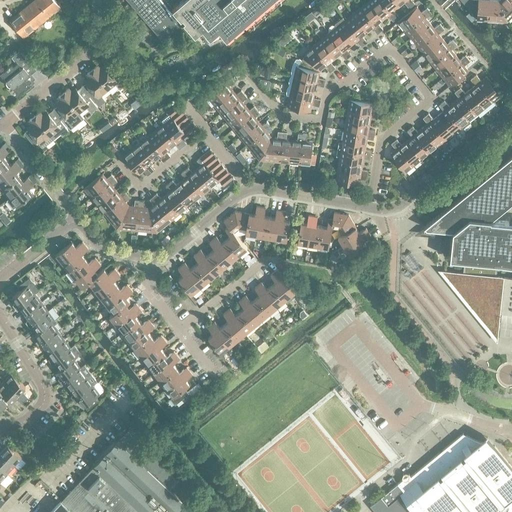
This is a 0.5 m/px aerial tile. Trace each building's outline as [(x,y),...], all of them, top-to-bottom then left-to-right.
[(34,0),(10,20),(24,37),(60,7),(54,0),(34,0)] [(128,0),(163,40),(184,22),(195,35),(202,28),(211,38),(219,30),(227,39),(271,0),(128,0)] [(381,0),(371,0),(369,2),(383,19),(388,15),(393,20),(396,18),(381,0)] [(394,0),(381,0),(396,18),(399,16),(394,10),(399,6),(394,0)] [(461,0),(471,10),(471,0),(461,0)] [(476,20),(487,20),(488,0),(471,0),(471,10),(477,17),(476,20)] [(488,0),(487,20),(498,21),(498,19),(507,19),(499,0),(488,0)] [(511,0),(499,0),(507,19),(511,14),(511,0)] [(369,2),(362,8),(380,31),(383,29),(378,23),(383,19),(369,2)] [(399,20),(406,28),(429,10),(427,7),(421,12),(417,6),(399,20)] [(362,8),(354,15),(367,32),(373,28),(377,33),(380,31),(362,8)] [(406,28),(413,36),(430,23),(426,18),(431,13),(429,10),(406,28)] [(354,15),(346,21),(364,44),(367,42),(362,36),(367,32),(354,15)] [(343,17),(335,24),(352,44),(357,40),(361,46),(364,44),(346,21),(343,17)] [(413,36),(419,44),(442,26),(440,23),(434,28),(430,23),(413,36)] [(328,31),(330,34),(348,57),(351,54),(346,49),(352,44),(335,24),(334,25),(332,24),(328,27),(328,31)] [(419,44),(425,52),(443,38),(438,33),(444,29),(442,26),(419,44)] [(330,34),(322,40),(336,57),(341,53),(346,59),(348,57),(330,34)] [(400,41),(402,39),(399,35),(391,41),(395,45),(398,48),(402,44),(400,41)] [(425,52),(432,60),(455,42),(453,39),(447,44),(443,38),(425,52)] [(322,40),(314,47),(332,70),(335,67),(331,61),(336,57),(322,40)] [(432,60),(438,68),(455,54),(451,49),(457,45),(455,42),(432,60)] [(306,53),(302,59),(320,70),(325,66),(330,72),(332,70),(314,47),(306,53)] [(30,62),(20,50),(12,57),(16,62),(15,64),(15,65),(14,65),(12,62),(9,65),(9,64),(7,66),(8,67),(6,68),(6,69),(3,72),(9,78),(7,79),(6,81),(6,83),(7,85),(8,86),(9,87),(11,87),(13,87),(14,85),(20,92),(25,88),(23,86),(29,81),(25,77),(27,75),(22,69),(30,62)] [(438,68),(445,76),(468,58),(465,55),(460,59),(455,54),(438,68)] [(291,75),(324,83),(325,79),(318,77),(320,70),(302,59),(299,58),(296,58),(293,64),(291,70),(291,75)] [(468,58),(445,76),(451,84),(469,71),(464,65),(470,60),(468,58)] [(95,68),(92,70),(108,89),(115,84),(120,90),(127,84),(111,64),(104,69),(103,68),(98,71),(95,68)] [(270,78),(271,71),(266,69),(264,69),(261,72),(262,74),(263,74),(264,75),(264,76),(270,78)] [(84,85),(82,87),(89,95),(90,96),(99,107),(105,101),(100,95),(108,89),(92,70),(85,76),(88,79),(83,83),(84,85)] [(476,74),(473,77),(492,99),(500,93),(486,76),(481,80),(476,74)] [(289,84),(288,85),(315,91),(316,84),(324,86),(324,83),(291,75),(289,77),(288,81),(289,84)] [(209,95),(216,103),(233,89),(229,85),(234,81),(231,77),(209,95)] [(475,85),(470,89),(484,106),(492,99),(473,77),(470,79),(475,85)] [(286,95),(291,96),(320,102),(321,99),(313,97),(315,91),(288,85),(287,87),(286,91),(286,95)] [(66,91),(63,93),(79,112),(86,107),(91,113),(97,108),(89,97),(89,95),(82,87),(75,92),(74,91),(69,95),(66,91)] [(460,87),(457,89),(476,112),(484,106),(470,89),(465,93),(460,87)] [(216,103),(222,111),(244,93),(241,90),(236,94),(233,89),(216,103)] [(459,98),(454,102),(471,122),(469,118),(476,112),(457,89),(455,92),(459,98)] [(57,107),(53,110),(60,118),(62,119),(70,130),(76,125),(71,118),(79,112),(63,93),(58,98),(61,101),(56,105),(57,107)] [(222,111),(229,119),(246,105),(242,101),(247,97),(244,93),(222,111)] [(291,96),(289,106),(310,111),(312,104),(319,106),(320,102),(291,96)] [(350,99),(348,109),(378,114),(378,110),(372,109),(373,103),(350,99)] [(444,100),(441,102),(463,128),(471,122),(454,102),(449,106),(444,100)] [(443,110),(438,115),(452,131),(455,135),(463,128),(441,102),(439,104),(443,110)] [(168,111),(171,116),(181,108),(177,103),(168,111)] [(229,119),(235,127),(257,109),(254,106),(249,110),(246,105),(229,119)] [(172,116),(175,120),(185,113),(181,108),(171,116),(172,116)] [(235,127),(242,135),(259,121),(255,117),(260,113),(257,109),(235,127)] [(348,109),(346,119),(370,123),(371,118),(377,119),(378,114),(348,109)] [(39,113),(34,116),(53,140),(60,134),(62,136),(68,131),(60,120),(60,118),(53,110),(48,114),(46,113),(42,116),(39,113)] [(175,120),(179,125),(189,117),(185,113),(175,120)] [(428,113),(426,115),(444,138),(452,131),(438,115),(433,119),(428,113)] [(428,123),(422,127),(437,144),(444,138),(426,115),(423,117),(428,123)] [(53,140),(34,116),(29,121),(32,124),(27,128),(28,130),(24,133),(40,153),(47,148),(46,146),(53,140)] [(172,116),(164,122),(183,146),(186,143),(182,138),(187,134),(183,130),(179,125),(175,120),(172,116)] [(179,125),(183,130),(193,122),(189,117),(179,125)] [(346,119),(344,129),(374,134),(375,130),(369,129),(370,123),(346,119)] [(242,135),(248,143),(270,125),(267,121),(262,125),(259,121),(242,135)] [(164,122),(156,129),(171,148),(175,144),(179,149),(183,146),(164,122)] [(183,130),(187,134),(196,127),(193,122),(183,130)] [(248,143),(260,158),(272,137),(268,132),(273,128),(270,125),(248,143)] [(413,126),(410,128),(429,151),(437,144),(422,127),(417,132),(413,126)] [(412,136),(407,140),(421,157),(429,151),(410,128),(407,130),(412,136)] [(156,129),(148,135),(167,159),(170,156),(166,151),(171,148),(156,129)] [(344,129),(342,139),(366,143),(367,138),(373,139),(374,134),(344,129)] [(260,158),(279,160),(282,131),(278,131),(277,137),(272,137),(260,158)] [(279,160),(290,161),(292,139),(286,138),(287,132),(282,131),(279,160)] [(290,161),(300,162),(303,133),(298,133),(297,139),(292,139),(290,161)] [(303,133),(300,162),(311,163),(313,141),(307,140),(307,134),(303,133)] [(148,135),(140,142),(155,160),(159,157),(163,162),(167,159),(148,135)] [(339,142),(338,149),(371,154),(371,150),(365,149),(366,143),(342,139),(342,142),(339,142)] [(397,139),(394,141),(413,164),(421,157),(407,140),(401,144),(397,139)] [(413,164),(394,141),(391,143),(396,149),(390,153),(404,170),(413,164)] [(140,142),(132,148),(151,172),(155,169),(151,164),(155,160),(140,142)] [(151,172),(132,148),(124,155),(139,174),(144,170),(147,175),(151,172)] [(0,152),(0,166),(7,161),(4,156),(8,152),(5,149),(0,152)] [(210,149),(201,157),(204,161),(214,153),(210,149)] [(339,157),(339,159),(363,163),(364,158),(370,159),(371,154),(338,149),(336,156),(339,157)] [(218,158),(214,153),(204,161),(208,166),(218,158)] [(201,165),(196,168),(210,185),(218,179),(216,176),(212,171),(208,166),(204,161),(201,157),(197,160),(201,165)] [(222,163),(218,158),(208,166),(212,171),(222,163)] [(339,159),(337,169),(367,175),(368,170),(362,169),(363,163),(339,159)] [(497,168),(425,226),(424,227),(425,227),(426,228),(443,230),(442,236),(440,236),(440,237),(452,238),(450,258),(464,259),(463,272),(443,270),(443,271),(444,271),(497,337),(498,337),(500,315),(511,316),(511,159),(501,169),(497,168)] [(0,166),(0,179),(18,165),(15,161),(10,165),(7,161),(0,166)] [(212,171),(216,176),(226,168),(222,163),(212,171)] [(0,190),(1,191),(4,189),(20,176),(17,172),(21,168),(18,165),(0,179),(0,190)] [(188,167),(185,170),(202,192),(210,185),(196,168),(192,172),(188,167)] [(216,176),(218,179),(220,181),(229,173),(226,168),(216,176)] [(367,175),(337,169),(335,180),(359,184),(360,178),(366,179),(367,175)] [(185,178),(181,181),(195,198),(202,192),(185,170),(181,173),(185,178)] [(86,187),(92,195),(114,178),(111,174),(107,178),(103,173),(86,187)] [(229,173),(220,181),(223,185),(233,177),(229,173)] [(4,189),(10,197),(31,180),(28,177),(23,181),(20,176),(4,189)] [(92,195),(99,203),(116,189),(112,185),(117,181),(114,178),(92,195)] [(31,180),(10,197),(17,205),(33,193),(29,188),(34,184),(31,180)] [(172,180),(169,183),(187,205),(195,198),(181,181),(176,185),(172,180)] [(169,191),(165,194),(179,211),(187,205),(169,183),(165,186),(169,191)] [(99,203),(105,211),(127,193),(124,190),(119,194),(116,189),(99,203)] [(105,211),(118,226),(129,205),(125,201),(130,197),(127,193),(105,211)] [(157,193),(153,196),(171,218),(179,211),(165,194),(161,198),(157,193)] [(149,207),(156,230),(171,218),(153,196),(149,199),(153,203),(149,207)] [(118,226),(137,228),(139,200),(135,199),(134,206),(129,205),(118,226)] [(137,228),(156,230),(149,207),(143,207),(144,200),(139,200),(137,228)] [(255,214),(249,213),(247,229),(246,229),(245,233),(256,235),(261,207),(256,206),(255,214)] [(265,207),(261,207),(256,235),(266,237),(269,217),(264,216),(265,207)] [(275,218),(269,217),(266,237),(276,239),(281,210),(276,209),(275,218)] [(286,211),(281,210),(276,239),(287,240),(290,220),(284,219),(286,211)] [(223,220),(228,226),(234,232),(239,228),(246,229),(247,229),(249,213),(235,211),(223,220)] [(338,229),(342,235),(356,227),(349,214),(334,212),(333,219),(331,228),(332,228),(338,229)] [(297,242),(308,244),(313,216),(308,215),(307,223),(301,222),(297,242)] [(308,244),(317,246),(320,226),(316,225),(317,217),(313,216),(308,244)] [(329,248),(332,228),(331,228),(333,219),(326,218),(325,226),(320,226),(317,246),(329,248)] [(230,235),(226,239),(239,255),(247,248),(234,232),(228,226),(225,229),(230,235)] [(338,237),(343,246),(368,232),(366,228),(359,232),(356,227),(342,235),(338,237)] [(368,232),(343,246),(349,255),(366,245),(363,240),(371,236),(368,232)] [(161,241),(164,245),(170,241),(166,236),(161,241)] [(216,236),(213,239),(231,261),(239,255),(226,239),(222,243),(216,236)] [(215,248),(210,252),(223,268),(231,261),(213,239),(209,242),(215,248)] [(56,254),(63,263),(85,245),(82,241),(76,246),(72,241),(56,254)] [(63,263),(69,271),(85,258),(82,254),(88,248),(85,245),(63,263)] [(201,249),(197,252),(215,274),(223,268),(210,252),(206,256),(201,249)] [(199,261),(195,265),(208,281),(215,274),(197,252),(193,255),(199,261)] [(69,271),(75,279),(98,261),(95,257),(88,262),(85,258),(69,271)] [(82,287),(89,282),(88,281),(98,274),(97,273),(94,270),(101,264),(98,261),(75,279),(82,287)] [(185,262),(181,265),(200,287),(208,281),(195,265),(190,269),(185,262)] [(200,287),(181,265),(178,268),(183,274),(178,278),(191,294),(200,287)] [(89,282),(95,289),(117,271),(114,268),(108,273),(104,268),(97,273),(98,274),(88,281),(89,282)] [(277,269),(274,272),(292,294),(300,287),(287,271),(283,275),(277,269)] [(95,289),(101,297),(117,285),(113,280),(120,275),(117,271),(95,289)] [(276,281),(271,285),(284,300),(292,294),(274,272),(270,275),(276,281)] [(15,308),(35,293),(39,290),(30,277),(17,286),(20,290),(12,296),(17,302),(12,305),(15,308)] [(262,282),(258,285),(276,307),(284,300),(271,285),(267,288),(262,282)] [(101,297),(107,305),(130,287),(127,284),(120,289),(117,285),(101,297)] [(260,294),(256,298),(269,313),(276,307),(258,285),(254,288),(260,294)] [(107,305),(113,313),(114,313),(126,304),(130,301),(126,296),(133,291),(130,287),(107,305)] [(21,308),(26,313),(41,301),(35,293),(15,308),(17,311),(21,308)] [(246,295),(242,298),(261,320),(269,313),(256,298),(251,301),(246,295)] [(244,307),(240,311),(253,327),(261,320),(242,298),(239,301),(244,307)] [(25,322),(28,325),(48,310),(41,301),(26,313),(30,319),(25,322)] [(109,316),(116,324),(139,306),(136,303),(129,308),(126,304),(114,313),(113,313),(109,316)] [(116,324),(122,332),(138,320),(135,315),(142,310),(139,306),(116,324)] [(230,308),(227,311),(245,333),(253,327),(240,311),(236,314),(230,308)] [(34,325),(38,331),(51,321),(55,319),(48,310),(28,325),(30,328),(34,325)] [(228,320),(224,324),(237,339),(245,333),(227,311),(223,314),(228,320)] [(122,332),(129,340),(151,322),(148,319),(142,324),(138,320),(122,332)] [(35,342),(37,345),(58,330),(51,321),(38,331),(35,333),(39,339),(35,342)] [(215,321),(211,324),(229,346),(237,339),(224,324),(220,327),(215,321)] [(129,340),(135,348),(151,336),(148,331),(154,326),(151,322),(129,340)] [(229,346),(211,324),(207,327),(213,333),(208,337),(221,353),(229,346)] [(44,345),(48,350),(64,339),(58,330),(37,345),(40,348),(44,345)] [(135,348),(141,356),(164,338),(161,335),(155,340),(151,336),(135,348)] [(141,356),(148,364),(164,352),(160,347),(167,342),(164,338),(141,356)] [(48,359),(50,362),(71,347),(70,347),(64,339),(48,350),(52,356),(48,359)] [(61,368),(58,370),(77,356),(81,353),(74,344),(70,347),(71,347),(50,362),(53,365),(57,362),(61,368)] [(148,364),(154,372),(177,354),(174,351),(167,356),(164,352),(148,364)] [(154,372),(160,380),(176,368),(173,363),(180,358),(177,354),(154,372)] [(58,379),(60,382),(80,367),(74,359),(77,356),(58,370),(62,376),(58,379)] [(71,388),(87,376),(91,373),(84,364),(80,367),(60,382),(62,385),(67,382),(71,388)] [(160,380),(167,388),(189,370),(187,367),(180,372),(176,368),(160,380)] [(189,370),(167,388),(173,396),(171,399),(175,404),(188,393),(184,388),(189,384),(186,379),(192,374),(189,370)] [(11,373),(5,380),(25,400),(28,397),(22,390),(26,387),(11,373)] [(71,396),(73,399),(97,382),(96,382),(97,381),(91,373),(87,376),(71,388),(75,393),(71,396)] [(5,380),(0,384),(0,389),(5,394),(12,401),(15,398),(22,403),(25,400),(5,380)] [(97,382),(73,399),(75,403),(80,399),(88,410),(99,400),(96,396),(103,391),(104,389),(99,382),(97,382)] [(61,500),(74,511),(174,511),(185,501),(170,487),(177,478),(134,422),(118,439),(94,466),(93,467),(61,500)] [(494,511),(511,499),(511,468),(488,438),(481,444),(466,434),(397,483),(400,487),(404,483),(405,483),(406,483),(407,483),(408,483),(409,483),(409,484),(410,484),(410,485),(411,485),(411,486),(411,487),(411,488),(410,488),(410,489),(409,490),(412,493),(414,492),(419,498),(419,499),(422,502),(424,501),(432,511),(494,511)] [(0,446),(0,451),(15,465),(22,457),(8,444),(3,449),(0,446)] [(0,466),(7,473),(15,465),(0,451),(0,466)] [(0,480),(4,485),(12,477),(7,473),(0,466),(0,480)] [(405,483),(404,483),(400,487),(397,483),(371,505),(375,511),(432,511),(424,501),(422,502),(419,499),(419,498),(414,492),(412,493),(409,490),(410,489),(410,488),(411,488),(411,487),(411,486),(411,485),(410,485),(410,484),(409,484),(409,483),(408,483),(407,483),(406,483),(405,483)] [(50,511),(74,511),(61,500),(50,511)]
